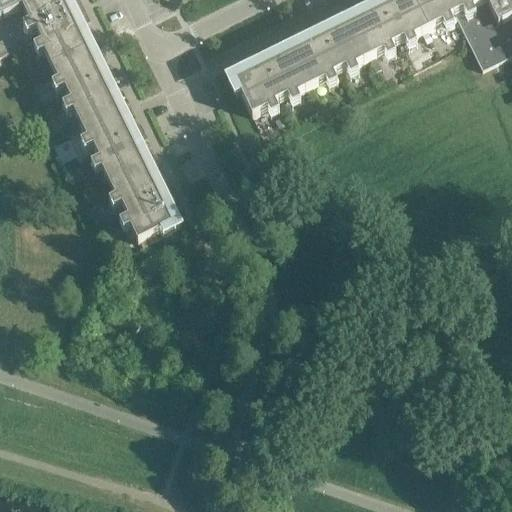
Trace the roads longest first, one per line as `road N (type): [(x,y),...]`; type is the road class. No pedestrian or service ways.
road 1 (residential): [(152,53),(216,188)]
road 2 (residential): [(264,0),(152,53)]
